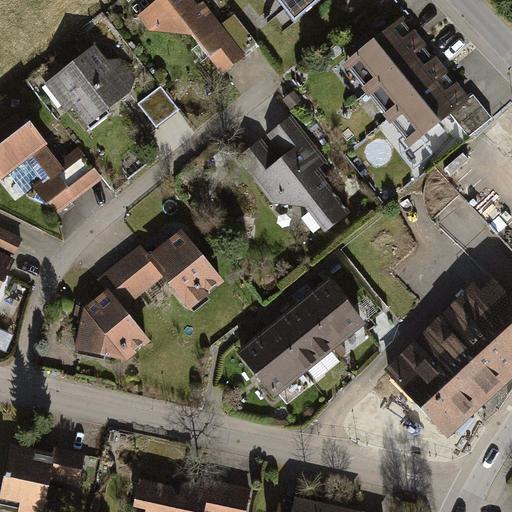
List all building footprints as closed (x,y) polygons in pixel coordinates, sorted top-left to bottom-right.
[(248,61),(200,0),(160,0),(138,18),(201,98),(248,61)] [(273,0),(298,28),(330,0),(273,0)] [(423,49),(401,21),(348,64),(370,91),(423,49)] [(139,103),(95,46),(44,86),(89,142),(139,103)] [(423,49),(370,91),(391,117),(444,75),(423,49)] [(444,75),(391,117),(413,143),(466,100),(444,75)] [(159,127),(182,110),(165,87),(142,104),(159,127)] [(295,114),(233,161),(301,249),(363,201),(295,114)] [(65,173),(28,127),(0,148),(0,179),(3,183),(9,178),(26,199),(33,193),(48,210),(69,193),(58,179),(65,173)] [(84,144),(58,158),(77,195),(103,182),(84,144)] [(180,230),(147,256),(169,284),(187,307),(220,280),(180,230)] [(0,285),(21,242),(0,232),(0,285)] [(107,287),(129,315),(169,284),(147,256),(139,246),(99,277),(107,287)] [(331,277),(300,301),(335,345),(366,320),(331,277)] [(377,374),(439,444),(511,379),(511,304),(487,277),(377,374)] [(129,315),(107,287),(84,306),(76,348),(127,355),(149,338),(129,315)] [(300,301),(269,326),(304,369),(335,345),(300,301)] [(269,326),(238,351),(273,394),(304,369),(269,326)] [(12,447),(0,506),(32,511),(45,511),(51,485),(79,490),(87,454),(54,448),(51,464),(32,460),(33,452),(12,447)] [(244,511),(249,490),(138,468),(129,510),(141,511),(244,511)] [(277,497),(273,511),(336,511),(337,509),(277,497)]
